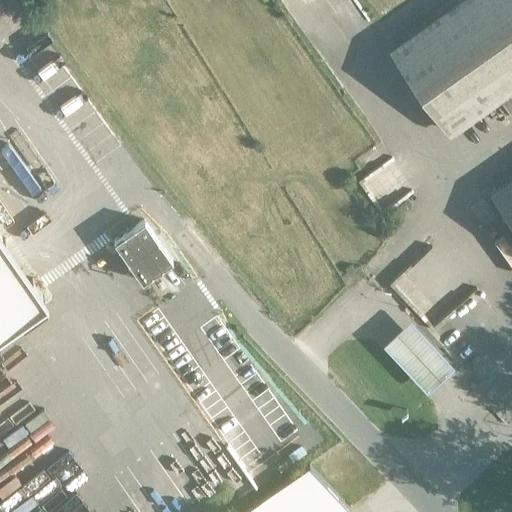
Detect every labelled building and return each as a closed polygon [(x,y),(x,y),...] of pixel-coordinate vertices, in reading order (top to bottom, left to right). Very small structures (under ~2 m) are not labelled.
[(511,88),(511,0),(455,0),(388,48),(449,134),(511,88)] [(276,19),(283,33),(294,28),(287,14),(276,19)] [(22,22),(0,35),(14,59),(36,46),(22,22)] [(42,90),(61,77),(42,51),(24,65),(42,90)] [(511,174),(489,191),(511,222),(511,174)] [(143,220),(113,241),(141,281),(171,260),(143,220)] [(0,328),(45,298),(0,233),(0,328)] [(38,351),(55,348),(48,314),(31,318),(38,351)] [(454,369),(410,323),(393,338),(381,350),(426,396),(436,386),(454,369)] [(103,331),(115,354),(124,349),(112,326),(103,331)] [(96,332),(71,341),(79,365),(105,356),(96,332)] [(109,365),(121,386),(143,374),(131,353),(109,365)] [(342,511),(350,507),(308,463),(240,511),(342,511)] [(23,497),(41,503),(45,491),(27,485),(23,497)] [(122,511),(149,511),(139,496),(121,509),(122,511)]
